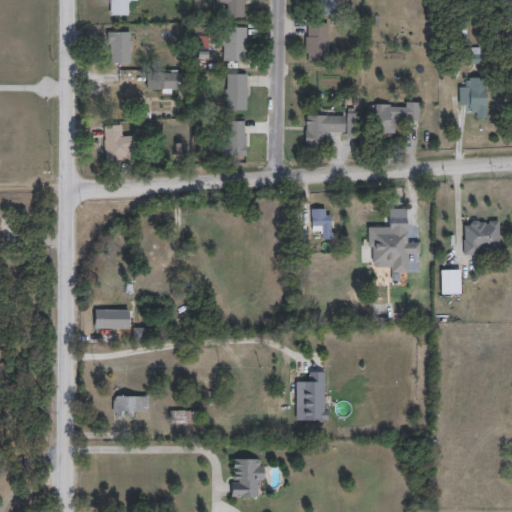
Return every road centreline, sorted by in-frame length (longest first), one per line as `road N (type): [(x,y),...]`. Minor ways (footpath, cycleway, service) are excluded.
road 1 (tertiary): [(66,0),(64,511)]
road 2 (tertiary): [(66,191),(511,165)]
road 3 (residential): [(280,179),(280,0)]
